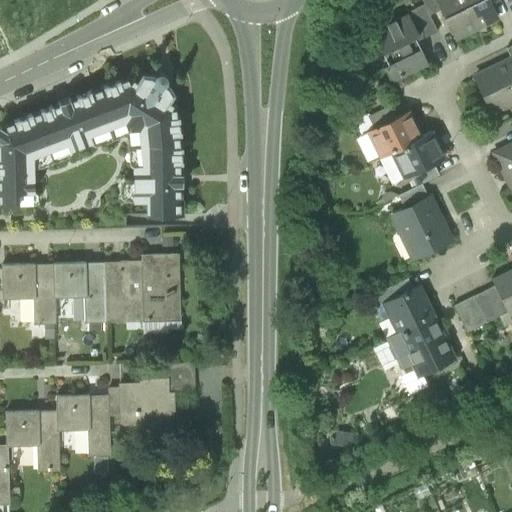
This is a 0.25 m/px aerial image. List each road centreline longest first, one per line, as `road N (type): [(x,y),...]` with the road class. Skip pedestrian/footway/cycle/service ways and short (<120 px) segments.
road 1 (secondary): [(261,511),(266,13)]
road 2 (residential): [(0,90),(173,0)]
road 3 (residential): [(510,238),(434,79)]
